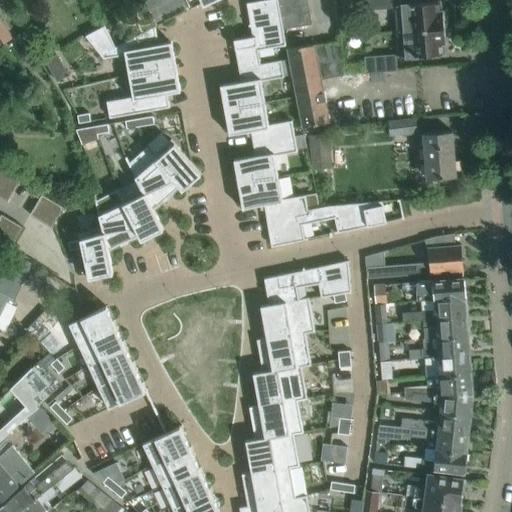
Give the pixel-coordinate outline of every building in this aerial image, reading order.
[(253,36),(234,40),(239,68),(262,64),(261,64),(259,50),(286,45),(277,0),(263,0),(247,3),(253,36)] [(312,23),(308,0),(278,0),(284,29),(312,23)] [(445,28),(444,13),(441,13),(440,2),(411,4),(397,5),(399,32),(445,28)] [(147,5),(130,14),(140,34),(155,26),(157,24),(147,5)] [(12,36),(0,18),(0,36),(4,42),(12,36)] [(104,23),(81,35),(89,49),(95,46),(105,58),(126,54),(129,74),(176,66),(172,41),(159,44),(155,26),(140,34),(116,47),(104,23)] [(446,44),(445,28),(399,32),(401,55),(406,55),(407,58),(444,55),(444,44),(446,44)] [(345,74),(341,43),(287,48),(303,126),(330,121),(322,78),(345,74)] [(57,54),(46,60),(54,75),(66,69),(57,54)] [(396,68),(395,55),(368,58),(369,70),(396,68)] [(241,81),(221,85),(225,109),(265,102),(261,81),(284,76),(281,60),(261,64),(262,64),(239,68),(241,81)] [(133,96),(107,101),(110,117),(170,107),(167,93),(181,91),(176,66),(129,74),(133,96)] [(265,102),(225,109),(230,134),(251,130),(253,143),(296,135),(293,120),(270,124),(265,102)] [(89,113),(78,115),(79,123),(91,121),(89,113)] [(153,116),(139,118),(141,126),(154,123),(153,116)] [(139,118),(125,120),(127,128),(141,126),(139,118)] [(418,131),(418,118),(390,121),(390,134),(418,131)] [(108,124),(96,126),(98,134),(109,131),(108,124)] [(96,126),(77,129),(80,137),(98,134),(96,126)] [(455,177),(452,132),(423,134),(427,180),(435,179),(455,177)] [(329,133),(309,135),(312,169),(333,167),(329,133)] [(256,155),(234,159),(239,184),(280,177),(276,155),(299,151),(296,135),(253,143),(256,155)] [(154,154),(153,155),(180,186),(180,187),(184,191),(191,185),(189,184),(201,173),(171,139),(154,154)] [(129,161),(128,162),(143,193),(144,192),(153,210),(154,209),(180,187),(180,186),(153,155),(154,154),(147,146),(129,161)] [(0,168),(0,190),(10,174),(0,168)] [(10,174),(0,190),(0,196),(8,202),(21,181),(10,174)] [(280,177),(239,184),(243,209),(264,205),(264,204),(284,200),(284,199),(280,177)] [(97,199),(95,199),(102,229),(103,228),(108,252),(109,252),(140,236),(124,203),(125,202),(118,188),(97,199)] [(125,202),(124,203),(140,236),(142,241),(150,237),(149,235),(163,229),(154,209),(153,210),(144,192),(143,193),(125,202)] [(42,194),(30,214),(41,221),(53,200),(42,194)] [(284,200),(264,204),(264,205),(272,246),(305,239),(302,224),(335,217),(338,232),(386,222),(382,201),(330,205),(310,209),(307,194),(284,199),(284,200)] [(53,200),(41,221),(52,228),(64,207),(53,200)] [(4,216),(0,222),(0,228),(19,240),(25,229),(4,216)] [(19,240),(0,228),(0,243),(12,250),(19,240)] [(102,229),(79,233),(89,280),(98,278),(98,276),(113,273),(109,252),(108,252),(103,228),(102,229)] [(80,239),(69,242),(70,250),(82,247),(80,239)] [(464,272),(462,246),(429,248),(430,262),(367,266),(368,277),(431,272),(431,275),(464,272)] [(348,260),(264,278),(269,304),(299,298),(297,287),(319,283),(321,297),(351,291),(348,260)] [(466,298),(464,279),(421,282),(403,283),(403,290),(418,290),(419,300),(421,300),(421,302),(464,298),(466,298)] [(387,302),(386,284),(374,285),(375,303),(387,302)] [(345,292),(333,295),(335,303),(347,300),(345,292)] [(269,304),(261,305),(267,337),(267,338),(305,332),(315,331),(309,297),(299,298),(269,304)] [(466,317),(465,308),(467,307),(467,300),(464,300),(464,298),(421,302),(423,311),(404,312),(404,321),(424,319),(424,320),(466,317)] [(386,304),(375,304),(377,323),(388,322),(386,304)] [(107,306),(70,323),(80,345),(118,327),(115,319),(113,320),(107,306)] [(466,325),(466,317),(424,320),(425,338),(423,338),(423,340),(467,336),(467,335),(469,333),(468,327),(466,325)] [(388,324),(378,325),(380,341),(390,340),(388,324)] [(118,327),(80,345),(90,365),(128,347),(124,340),(123,341),(117,328),(119,328),(118,327)] [(267,337),(257,339),(263,371),(263,372),(301,365),(301,366),(311,364),(305,332),(267,338),(267,337)] [(468,355),(467,346),(470,345),(469,338),(467,338),(467,336),(423,340),(424,348),(410,349),(410,359),(426,358),(468,355)] [(388,342),(379,343),(381,360),(390,359),(388,342)] [(128,347),(90,365),(99,386),(138,368),(134,361),(133,361),(127,349),(128,348),(128,347)] [(350,350),(338,351),(339,359),(351,358),(350,350)] [(468,355),(426,358),(427,377),(469,375),(469,372),(471,371),(471,364),(469,363),(468,355)] [(57,358),(51,363),(59,373),(65,367),(57,358)] [(351,358),(339,359),(339,367),(352,366),(351,358)] [(41,360),(10,388),(32,412),(38,406),(62,384),(41,360)] [(391,361),(382,361),(383,378),(393,378),(391,361)] [(263,371),(253,373),(259,405),(297,399),(298,400),(307,398),(301,366),(301,365),(263,372),(263,371)] [(138,368),(99,386),(109,408),(148,390),(144,381),(142,382),(136,370),(138,369),(138,368)] [(471,394),(470,384),(472,383),(472,376),(469,376),(469,375),(427,377),(428,385),(406,386),(405,394),(441,394),(470,396),(471,394)] [(387,379),(376,380),(377,393),(388,393),(387,379)] [(470,404),(470,396),(441,394),(405,394),(405,398),(442,402),(441,411),(469,414),(469,413),(471,411),(472,405),(470,404)] [(259,405),(250,406),(255,438),(255,439),(294,432),(294,433),(303,432),(298,400),(297,399),(259,405)] [(56,401),(50,406),(58,415),(64,410),(56,401)] [(0,440),(32,412),(26,406),(0,429),(0,440)] [(64,410),(58,415),(67,424),(73,418),(64,410)] [(470,423),(471,416),(468,416),(469,414),(441,411),(439,422),(403,418),(402,426),(413,428),(413,427),(467,433),(467,424),(470,423)] [(331,416),(330,424),(339,425),(351,426),(352,418),(331,416)] [(183,424),(143,443),(153,464),(194,446),(193,445),(192,446),(186,433),(187,433),(183,424)] [(339,425),(338,433),(350,434),(351,426),(339,425)] [(466,441),(467,433),(413,427),(413,428),(413,436),(427,438),(426,447),(465,451),(465,450),(467,448),(468,443),(466,441)] [(255,438),(246,440),(252,472),(252,473),(290,466),(290,467),(300,465),(294,433),(294,432),(255,439),(255,438)] [(323,443),(321,460),(345,463),(348,446),(323,443)] [(0,499),(35,470),(13,444),(0,456),(0,499)] [(194,446),(153,464),(163,485),(203,467),(203,466),(201,466),(195,454),(197,453),(194,446)] [(467,451),(465,451),(426,447),(426,458),(405,455),(404,465),(465,471),(467,451)] [(387,463),(389,452),(376,451),(375,461),(387,463)] [(0,511),(18,511),(41,495),(52,487),(53,486),(64,477),(75,468),(68,460),(37,486),(33,481),(0,506),(0,511)] [(108,476),(103,482),(112,490),(117,484),(115,482),(124,478),(116,462),(105,467),(110,478),(108,476)] [(295,497),(290,467),(290,466),(252,473),(252,472),(242,474),(248,506),(295,497)] [(203,467),(163,485),(172,505),(168,507),(168,508),(213,487),(212,486),(211,487),(205,475),(207,474),(203,467)] [(465,490),(466,484),(464,481),(464,477),(430,472),(427,488),(419,487),(418,496),(460,502),(462,492),(465,490)] [(377,494),(387,494),(387,473),(377,473),(377,494)] [(112,498),(88,479),(86,481),(78,489),(98,509),(112,498)] [(331,481),(330,489),(342,491),(343,483),(331,481)] [(343,483),(342,491),(354,492),(355,484),(343,483)] [(117,484),(112,490),(122,497),(127,491),(117,484)] [(45,511),(48,510),(53,507),(48,500),(58,492),(53,486),(52,487),(41,495),(18,511),(45,511)] [(213,487),(168,508),(170,511),(215,511),(221,510),(215,495),(216,495),(213,487)] [(248,506),(240,507),(240,511),(309,511),(307,495),(295,497),(248,506)] [(459,511),(460,502),(418,496),(416,506),(425,507),(424,511),(459,511)] [(98,509),(95,511),(96,511),(117,511),(123,507),(112,498),(98,509)]
